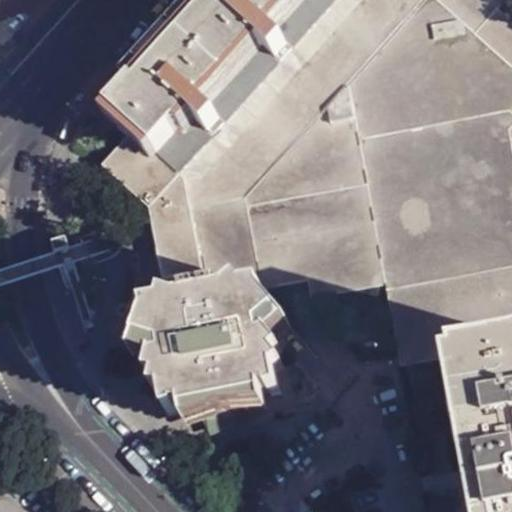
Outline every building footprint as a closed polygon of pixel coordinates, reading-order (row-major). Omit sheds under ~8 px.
[(193,0),(154,44),(98,107),(124,133),(101,163),(143,208),(155,277),(191,270),(182,210),(232,200),(410,0),(193,0)] [(413,0),(340,83),(381,281),(395,351),(397,362),(451,351),(511,338),(511,174),(502,131),(511,119),(511,76),(428,0),(413,0)] [(428,0),(511,76),(511,31),(493,14),(505,0),(428,0)] [(191,270),(155,277),(160,296),(176,303),(226,291),(235,282),(241,290),(261,286),(302,277),(304,288),(306,297),(381,281),(340,83),(232,200),(182,210),(191,270)] [(176,303),(160,296),(161,307),(140,311),(141,319),(141,321),(132,340),(144,348),(157,347),(160,361),(149,363),(146,376),(154,380),(149,391),(159,395),(163,416),(178,413),(179,419),(202,415),(201,411),(206,410),(233,404),(239,403),(240,409),(263,404),(262,398),(277,395),(274,372),(279,372),(270,359),(276,353),(270,340),(257,342),(256,330),(265,328),(272,320),(277,315),(261,294),(261,286),(241,290),(235,282),(226,291),(176,303)] [(511,511),(511,338),(451,351),(453,362),(445,363),(470,485),(474,511),(511,511)]
